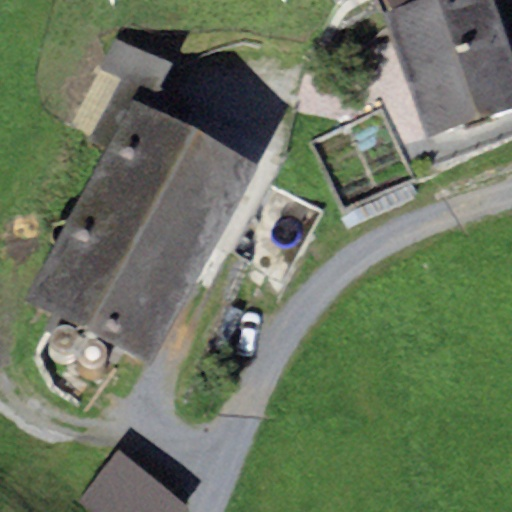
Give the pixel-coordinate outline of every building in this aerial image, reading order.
[(511,106),(511,54),(493,0),(425,0),(394,11),(383,15),(425,136),(511,106)] [(390,0),(394,11),(425,0),(390,0)] [(174,66),(112,37),(98,67),(159,95),(174,66)] [(148,365),(256,165),(135,100),(27,301),(148,365)] [(186,511),(117,452),(75,500),(89,511),(186,511)]
